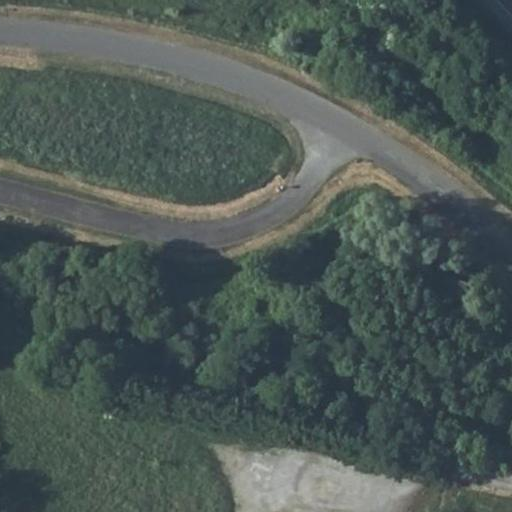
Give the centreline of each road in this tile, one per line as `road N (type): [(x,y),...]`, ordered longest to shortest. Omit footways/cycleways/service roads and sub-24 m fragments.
road 1 (unclassified): [(0,192),(147,229),(217,229),(272,211),(342,126)]
road 2 (residential): [(342,126),(214,72),(105,46),(0,34)]
road 3 (residential): [(511,251),(453,195),(342,126)]
road 4 (unknown): [(511,492),(341,463)]
